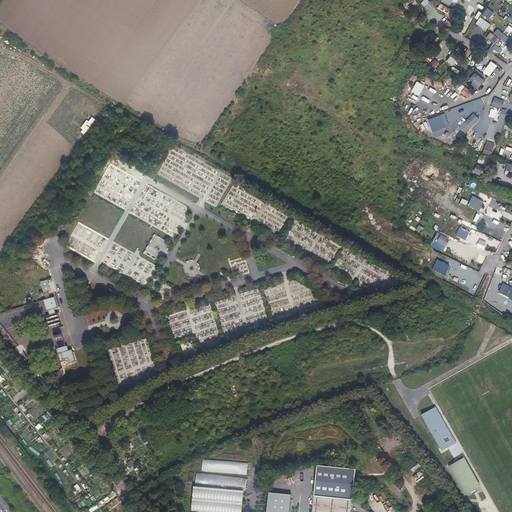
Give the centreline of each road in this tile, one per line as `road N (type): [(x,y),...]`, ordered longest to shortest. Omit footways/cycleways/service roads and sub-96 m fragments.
road 1 (track): [(0,44),(480,311)]
road 2 (track): [(395,379),(378,331),(329,325),(177,383),(88,444)]
road 3 (unclassified): [(143,511),(0,335)]
